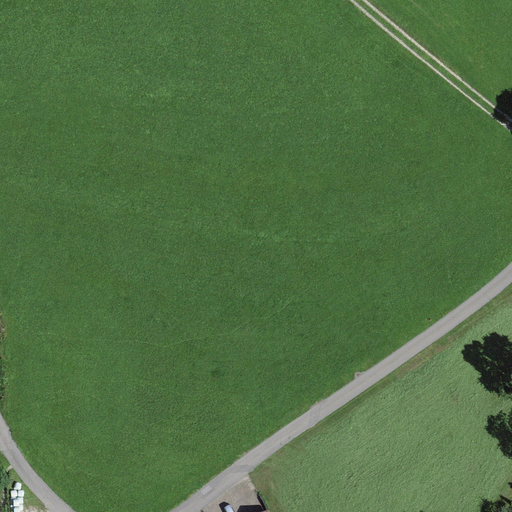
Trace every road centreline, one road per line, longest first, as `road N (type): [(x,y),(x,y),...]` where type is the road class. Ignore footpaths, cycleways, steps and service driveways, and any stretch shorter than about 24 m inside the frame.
road 1 (unclassified): [(511,272),(190,511)]
road 2 (track): [(362,0),(511,124)]
